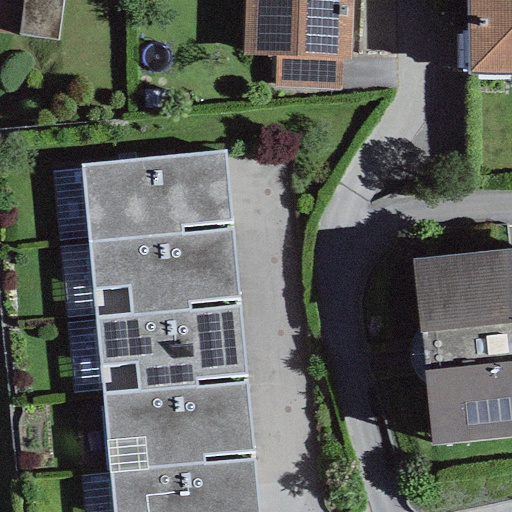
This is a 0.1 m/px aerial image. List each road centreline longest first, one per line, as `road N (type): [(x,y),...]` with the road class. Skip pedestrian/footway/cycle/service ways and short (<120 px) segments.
road 1 (residential): [(333,252),(351,191),(414,96),(412,0)]
road 2 (residential): [(387,511),(336,306),(333,252)]
road 3 (residential): [(333,252),(408,210),(511,202)]
